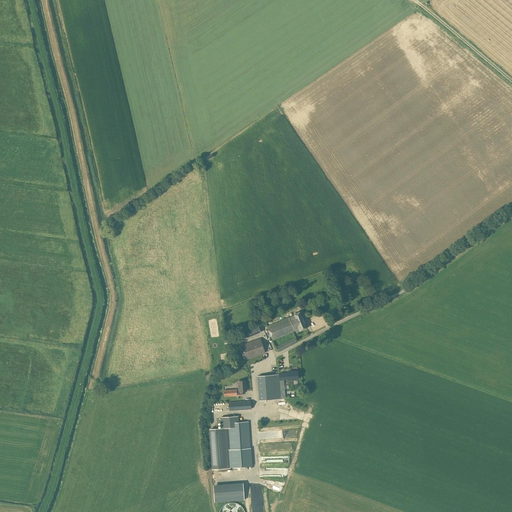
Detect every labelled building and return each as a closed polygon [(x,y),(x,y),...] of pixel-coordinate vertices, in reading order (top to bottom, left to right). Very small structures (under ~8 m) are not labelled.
[(290,317),(273,324),(271,320),(266,322),(267,326),(267,328),(272,341),(294,331),(300,329),(301,331),(306,328),(299,312),(294,314),(294,315),(290,317)] [(258,325),(244,331),(247,338),(261,333),(258,325)] [(297,342),(295,337),(275,347),(278,352),(297,342)] [(244,361),(265,353),(260,338),(239,345),(244,361)] [(297,371),(287,372),(287,371),(280,372),(281,374),(279,374),(257,376),(259,401),(281,399),(281,398),(285,398),(284,392),(280,392),(280,380),(288,379),(288,380),(298,379),(297,371)] [(251,401),(228,402),(229,411),(251,409),(251,401)] [(252,467),(251,448),(250,448),(248,421),(239,422),(238,416),(226,417),(220,417),(221,428),(209,429),(212,469),(229,468),(252,467)] [(213,488),(214,502),(244,499),(243,486),(213,488)]
